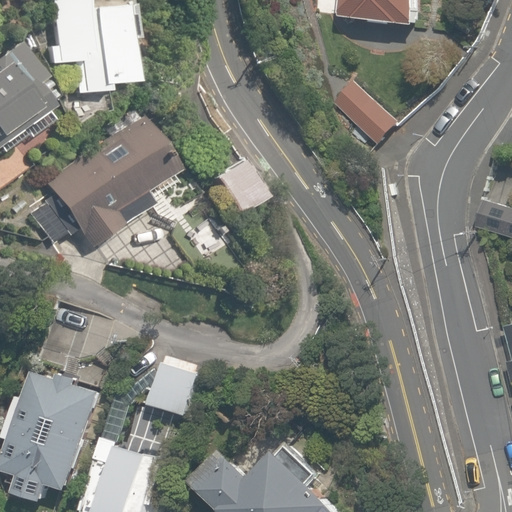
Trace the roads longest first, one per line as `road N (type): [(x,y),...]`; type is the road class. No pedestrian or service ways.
road 1 (residential): [(299,179),(279,212),(309,282),(307,325),(273,358),(204,348),(0,263)]
road 2 (residential): [(511,46),(445,178),(441,217),(496,482),(493,511)]
road 3 (residential): [(299,179),(356,256),(383,313),(437,511)]
road 4 (residential): [(207,0),(224,68),(299,179)]
